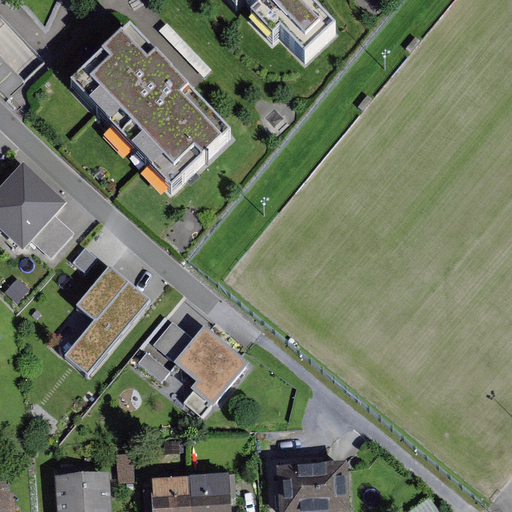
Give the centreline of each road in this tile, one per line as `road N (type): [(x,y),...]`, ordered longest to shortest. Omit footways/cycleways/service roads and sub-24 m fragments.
road 1 (residential): [(0,107),(245,328)]
road 2 (track): [(245,328),(469,511)]
